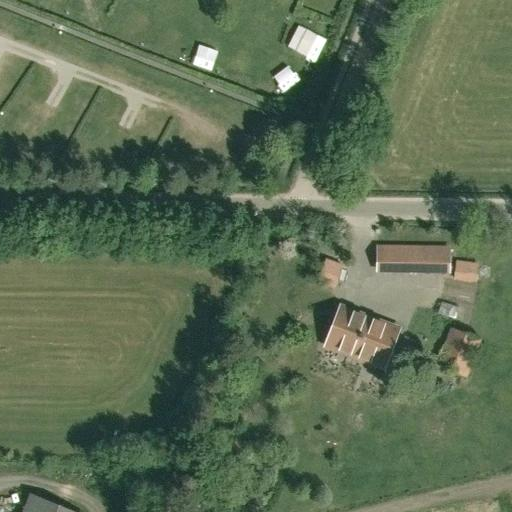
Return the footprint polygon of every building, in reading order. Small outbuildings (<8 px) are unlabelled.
[(195,66),(213,69),(216,49),(199,45),(195,66)] [(446,272),(446,248),(378,246),(377,270),(446,272)] [(398,332),(368,320),(341,310),(325,352),(382,374),(398,332)] [(467,378),(481,340),(450,329),(436,367),(467,378)] [(205,456),(201,478),(216,481),(220,459),(205,456)] [(128,473),(122,500),(132,503),(138,475),(128,473)] [(143,474),(139,503),(150,504),(154,476),(143,474)] [(68,511),(31,496),(24,511),(68,511)]
